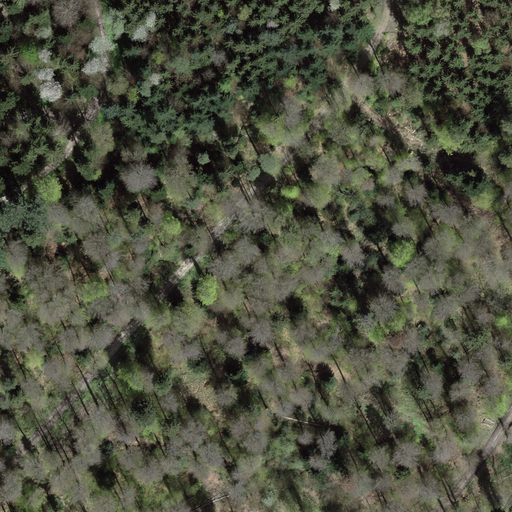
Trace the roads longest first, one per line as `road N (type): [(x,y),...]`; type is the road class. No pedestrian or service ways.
road 1 (track): [(389,0),(378,37),(286,157),(0,473)]
road 2 (track): [(92,0),(103,56),(82,128),(59,159),(0,200)]
road 3 (track): [(0,7),(22,92),(39,110),(82,128)]
road 4 (track): [(511,414),(441,511)]
